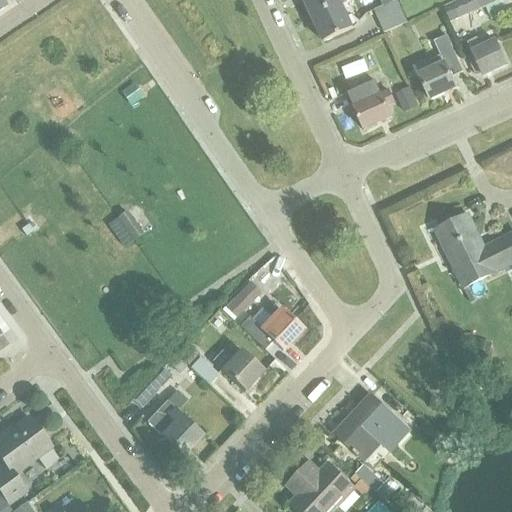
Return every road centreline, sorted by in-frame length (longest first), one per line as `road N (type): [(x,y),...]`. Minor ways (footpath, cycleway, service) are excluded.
road 1 (residential): [(269,212),(119,0)]
road 2 (residential): [(177,511),(347,338)]
road 3 (residential): [(168,511),(50,356)]
road 4 (residential): [(347,338),(390,283),(341,170)]
road 5 (residential): [(341,170),(262,0)]
road 6 (residential): [(341,170),(511,96)]
road 7 (residential): [(347,338),(269,212)]
